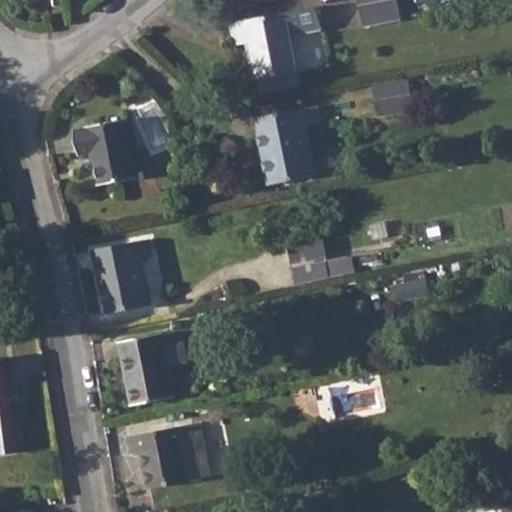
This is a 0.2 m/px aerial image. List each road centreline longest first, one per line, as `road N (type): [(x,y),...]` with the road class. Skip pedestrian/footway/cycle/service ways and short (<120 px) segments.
road 1 (residential): [(93,511),(55,274),(0,94)]
road 2 (residential): [(0,74),(74,54),(151,0)]
